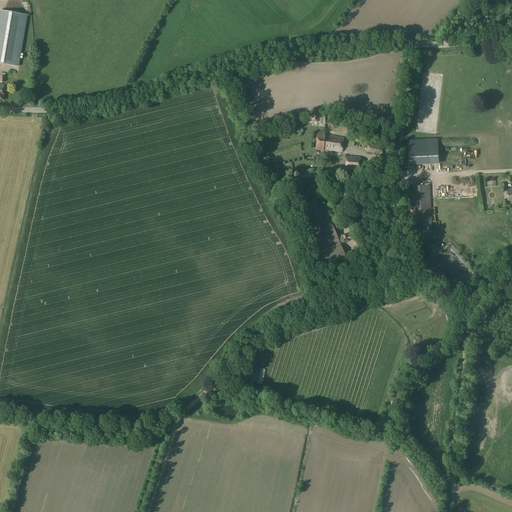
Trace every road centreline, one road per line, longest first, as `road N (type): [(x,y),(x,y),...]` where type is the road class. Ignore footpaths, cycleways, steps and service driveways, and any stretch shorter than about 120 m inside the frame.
road 1 (unclassified): [(0,108),(124,99),(319,45),(440,45),(511,35)]
road 2 (track): [(144,511),(177,417),(250,341),(343,292),(354,259),(345,177),(396,161)]
road 3 (track): [(511,265),(467,332),(449,511)]
